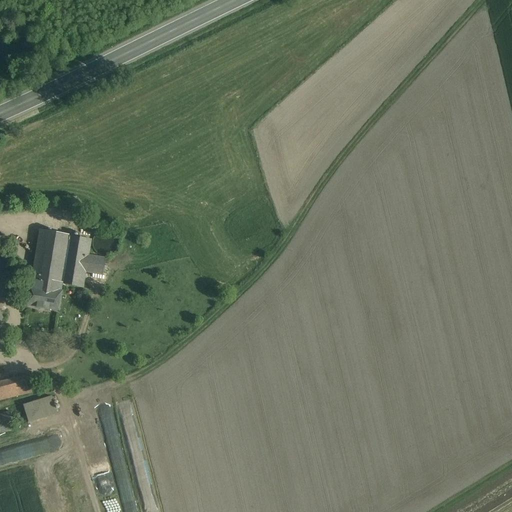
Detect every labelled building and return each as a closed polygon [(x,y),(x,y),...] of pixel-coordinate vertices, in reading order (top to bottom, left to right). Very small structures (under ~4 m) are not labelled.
[(69,246),(43,241),(39,263),(36,263),(29,303),(61,309),(66,280),(68,269),(66,268),(69,246)] [(91,249),(69,246),(66,268),(68,269),(66,280),(85,283),(87,269),(104,272),(107,254),(91,251),(91,249)] [(0,381),(0,399),(35,391),(31,374),(0,381)] [(53,395),(25,404),(31,422),(59,413),(53,395)] [(11,411),(0,413),(0,432),(16,427),(11,411)]
